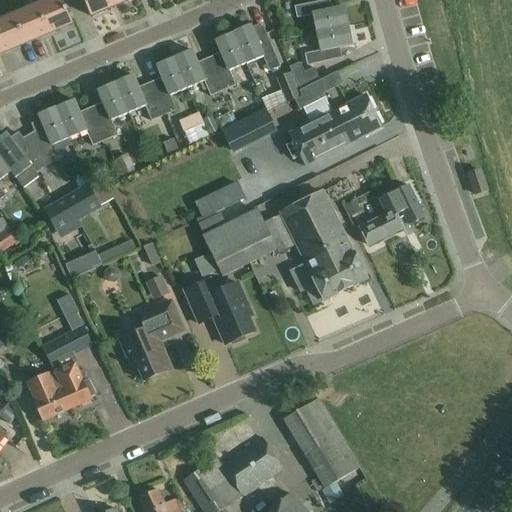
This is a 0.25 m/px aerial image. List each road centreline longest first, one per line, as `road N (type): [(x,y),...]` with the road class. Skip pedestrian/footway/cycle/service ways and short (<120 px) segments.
road 1 (residential): [(0,500),(487,294)]
road 2 (unclassified): [(487,294),(382,0)]
road 3 (residential): [(235,0),(0,101)]
